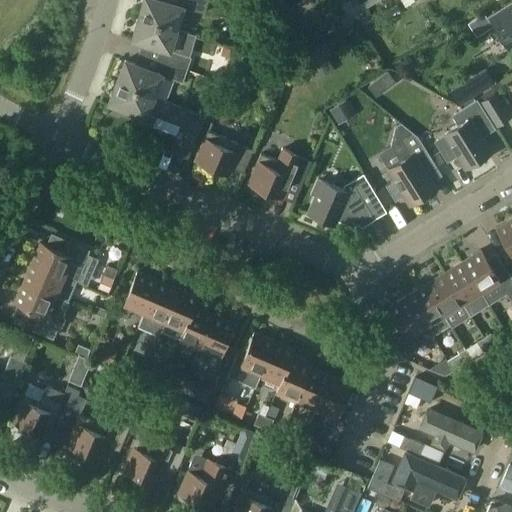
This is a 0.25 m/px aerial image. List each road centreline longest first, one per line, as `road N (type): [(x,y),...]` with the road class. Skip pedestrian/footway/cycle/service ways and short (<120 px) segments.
road 1 (residential): [(353,266),(56,137)]
road 2 (residential): [(353,266),(386,259),(511,181)]
road 3 (residential): [(56,137),(108,0)]
